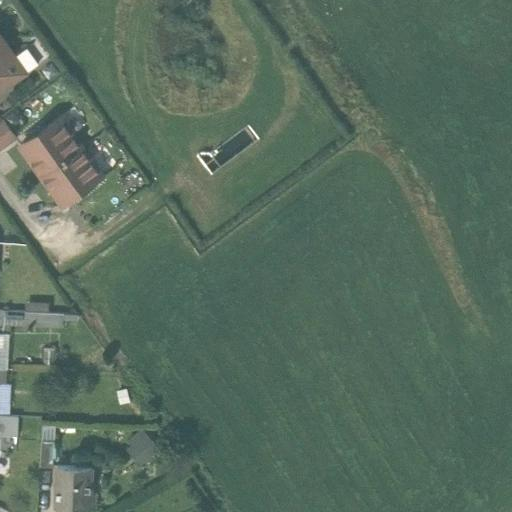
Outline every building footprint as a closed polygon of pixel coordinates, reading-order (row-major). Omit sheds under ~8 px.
[(0,38),(0,92),(26,74),(0,38)] [(60,118),(19,147),(40,176),(81,147),(60,118)] [(1,121),(0,121),(0,151),(15,141),(1,121)] [(61,206),(102,176),(81,147),(40,176),(61,206)] [(55,313),(6,311),(5,325),(54,327),(55,313)] [(23,413),(3,413),(3,433),(23,433),(23,413)] [(41,441),(40,465),(53,466),(54,442),(41,441)] [(90,510),(92,468),(57,466),(55,508),(90,510)]
